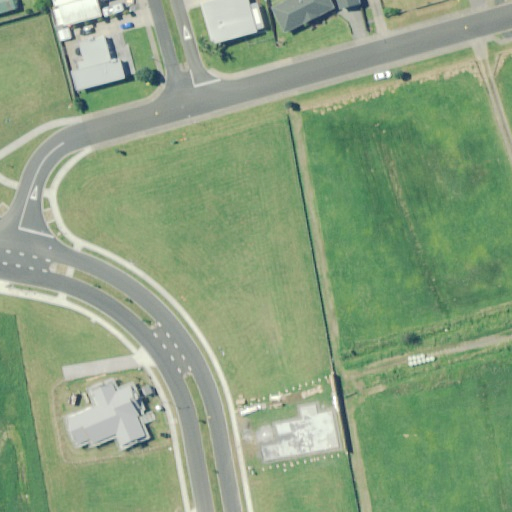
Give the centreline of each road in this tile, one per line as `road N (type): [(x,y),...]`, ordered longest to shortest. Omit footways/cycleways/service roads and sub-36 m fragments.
road 1 (residential): [(0,239),(115,265),(181,315),(211,373),(236,511)]
road 2 (residential): [(198,511),(175,380),(144,332),(94,298),(0,280)]
road 3 (residential): [(511,15),(205,99)]
road 4 (residential): [(179,107),(25,147),(0,177)]
